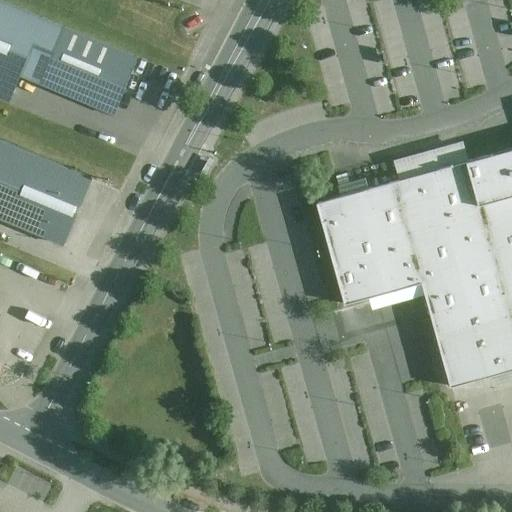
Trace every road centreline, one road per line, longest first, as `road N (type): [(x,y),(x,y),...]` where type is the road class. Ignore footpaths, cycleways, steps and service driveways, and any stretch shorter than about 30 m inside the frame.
road 1 (tertiary): [(29,441),(262,0)]
road 2 (residential): [(29,441),(164,511)]
